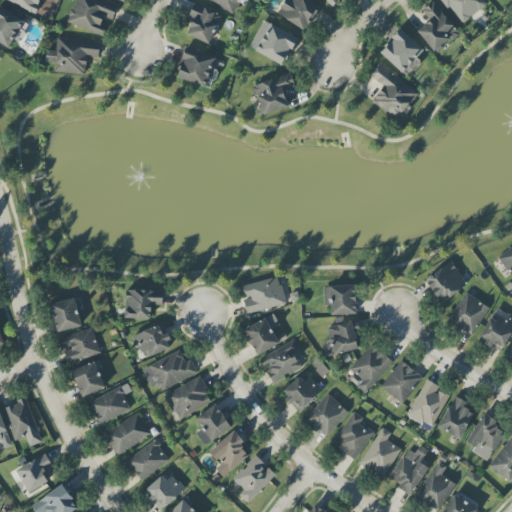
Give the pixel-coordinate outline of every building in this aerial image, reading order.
[(41,0),(2,0),(36,14),(41,0)] [(75,0),(67,23),(103,37),(109,22),(111,23),(118,6),(101,0),(75,0)] [(209,0),(236,15),(244,0),(209,0)] [(307,31),(320,6),(308,0),(284,0),(277,15),(307,31)] [(442,0),(461,25),(487,5),(482,0),(442,0)] [(418,31),(435,53),(459,34),(434,2),(421,12),(429,22),(418,31)] [(187,35),(210,45),(222,16),(194,4),(189,15),(195,17),(187,35)] [(27,22),(0,5),(0,43),(10,49),(27,22)] [(283,66),(298,38),(264,20),(249,48),(283,66)] [(425,53),(402,29),(380,52),(403,75),(425,53)] [(100,43),(57,38),(56,51),(47,50),(46,62),(56,63),(55,72),(85,75),(87,58),(99,59),(100,43)] [(207,88),(217,59),(187,48),(177,77),(207,88)] [(418,93),(379,65),(370,77),(383,86),(372,102),(398,121),(418,93)] [(289,108),(284,91),(295,87),(291,74),(253,85),(262,115),(289,108)] [(511,246),(498,256),(511,277),(511,246)] [(466,285),(452,262),(424,279),(439,302),(466,285)] [(286,304),(278,277),(243,286),(246,299),(243,300),(247,315),(286,304)] [(324,287),(324,306),(331,306),(331,315),(356,315),(355,286),(324,287)] [(151,319),(151,305),(163,306),(163,291),(126,290),(125,319),(151,319)] [(471,336),(489,308),(466,293),(448,321),(471,336)] [(51,304),(55,332),(81,328),(76,300),(51,304)] [(504,351),(511,330),(511,322),(490,314),(480,342),(504,351)] [(244,329),(256,355),(279,345),(272,329),(279,326),(274,315),(244,329)] [(326,356),(359,350),(354,322),(327,327),(329,340),(323,341),(326,356)] [(135,335),(144,359),(172,348),(163,324),(135,335)] [(68,364),(101,353),(93,328),(61,338),(65,350),(64,350),(68,364)] [(272,383),(302,370),(295,353),(299,351),(295,342),(261,357),(272,383)] [(364,394),(393,364),(373,345),(345,376),(364,394)] [(198,374),(191,360),(185,363),(180,351),(144,368),(156,394),(198,374)] [(82,398),(106,387),(95,361),(71,372),(82,398)] [(381,388),(403,405),(423,377),(401,361),(381,388)] [(321,391),(302,373),(282,395),(301,413),(321,391)] [(165,397),(179,420),(213,401),(199,377),(165,397)] [(449,393),(424,382),(407,418),(432,430),(449,393)] [(99,426),(132,410),(120,387),(88,404),(99,426)] [(325,438),(349,413),(328,394),(304,419),(325,438)] [(438,429),(461,440),(474,414),(464,410),(468,403),(454,396),(438,429)] [(3,408),(14,441),(26,437),(29,447),(42,442),(27,399),(3,408)] [(197,433),(204,446),(232,429),(217,405),(196,417),(203,429),(197,433)] [(1,410),(0,409),(0,445),(1,450),(11,447),(1,410)] [(332,445),(355,461),(375,433),(361,423),(363,419),(354,413),(332,445)] [(151,435),(137,414),(104,435),(117,456),(151,435)] [(466,442),(475,447),(472,452),(487,462),(507,431),(483,416),(466,442)] [(391,433),(381,428),(360,465),(385,478),(401,449),(387,441),(391,433)] [(209,449),(220,465),(215,468),(221,476),(249,459),(241,445),(244,443),(237,432),(209,449)] [(511,478),(511,436),(488,466),(509,483),(511,478)] [(126,460),(139,481),(169,463),(157,441),(126,460)] [(428,468),(421,464),(429,451),(420,445),(414,454),(407,449),(391,476),(401,482),(397,488),(411,497),(428,468)] [(27,492),(49,483),(43,470),(52,466),(47,455),(17,468),(27,492)] [(275,475),(254,456),(233,480),(244,490),(239,496),(248,504),(275,475)] [(436,511),(438,511),(455,483),(442,475),(446,467),(437,462),(415,500),(436,511)] [(159,510),(185,491),(174,475),(166,481),(163,477),(145,490),(159,510)] [(35,511),(70,511),(77,508),(63,485),(31,505),(35,511)] [(443,511),(477,511),(478,510),(455,495),(443,511)] [(170,511),(195,511),(184,500),(170,511)]
